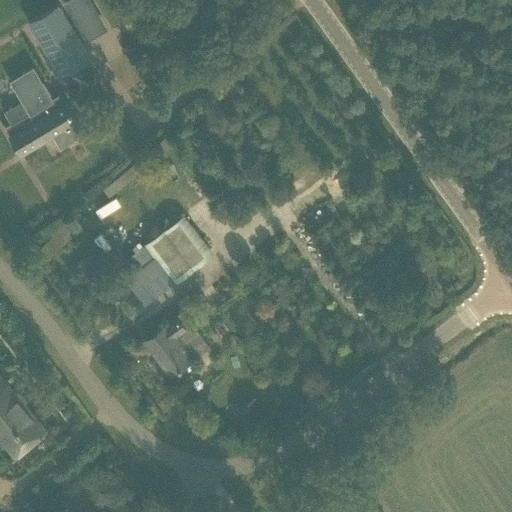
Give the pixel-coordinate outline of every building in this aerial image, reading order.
[(122,18),(130,31),(161,14),(153,1),(122,18)] [(28,21),(61,76),(91,58),(58,4),(28,21)] [(33,66),(13,78),(32,110),(4,126),(21,154),(52,135),(59,146),(82,132),(76,121),(77,120),(60,93),(51,98),(49,95),(51,93),(43,81),(42,81),(33,66)] [(60,245),(84,225),(74,213),(50,232),(60,245)] [(144,244),(174,284),(213,254),(183,215),(144,244)] [(77,264),(105,303),(121,291),(131,285),(126,276),(117,282),(111,271),(123,263),(113,248),(99,257),(95,251),(77,264)] [(209,346),(185,312),(144,340),(169,375),(209,346)] [(0,443),(12,458),(30,443),(46,430),(0,375),(0,443)]
